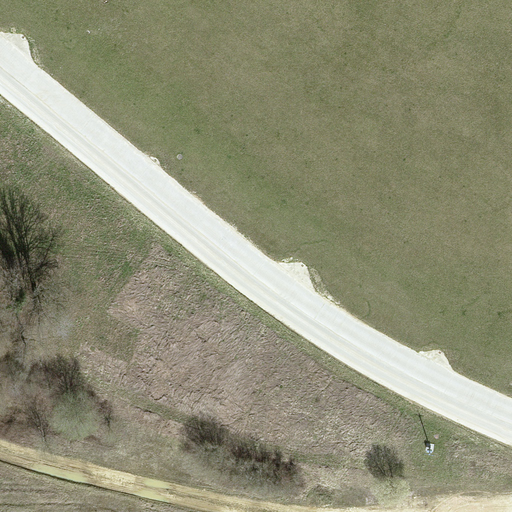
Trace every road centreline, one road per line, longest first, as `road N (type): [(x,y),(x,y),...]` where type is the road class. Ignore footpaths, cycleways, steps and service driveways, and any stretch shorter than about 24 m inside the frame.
road 1 (track): [(511,422),(436,389),(314,317),(0,63)]
road 2 (track): [(0,448),(117,481),(286,511)]
